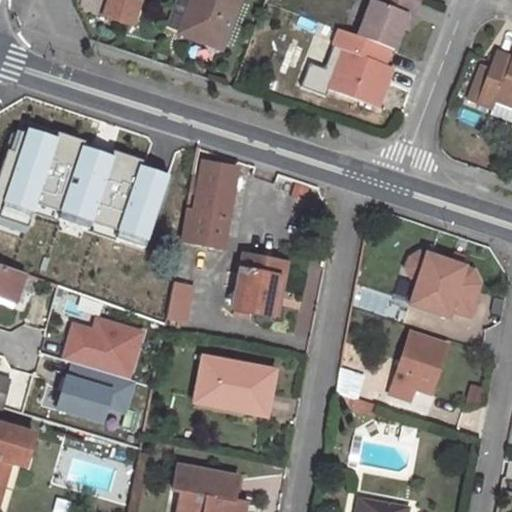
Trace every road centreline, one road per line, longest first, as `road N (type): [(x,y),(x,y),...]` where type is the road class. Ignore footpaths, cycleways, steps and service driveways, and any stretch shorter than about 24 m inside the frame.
road 1 (tertiary): [(0,60),(357,175)]
road 2 (residential): [(357,175),(296,511)]
road 3 (residential): [(467,0),(397,189)]
road 4 (residential): [(511,356),(481,511)]
road 5 (tertiary): [(397,189),(511,226)]
